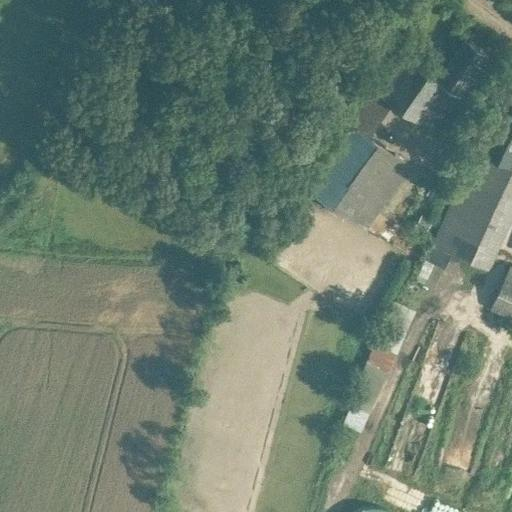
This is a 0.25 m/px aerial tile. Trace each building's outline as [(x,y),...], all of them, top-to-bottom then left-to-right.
[(433,133),(487,54),(464,38),(437,78),(395,49),(345,121),(352,126),(308,189),(366,229),(411,164),(370,135),(393,102),(433,133)] [(477,151),(438,243),(488,266),(511,213),(511,87),(507,85),(477,151)] [(425,233),(432,219),(421,213),(413,227),(425,233)] [(511,265),(491,309),(511,317),(511,265)] [(396,511),(391,508),(385,506),(380,504),(374,503),(368,504),(362,505),(357,507),(352,511),(350,511),(396,511)]
